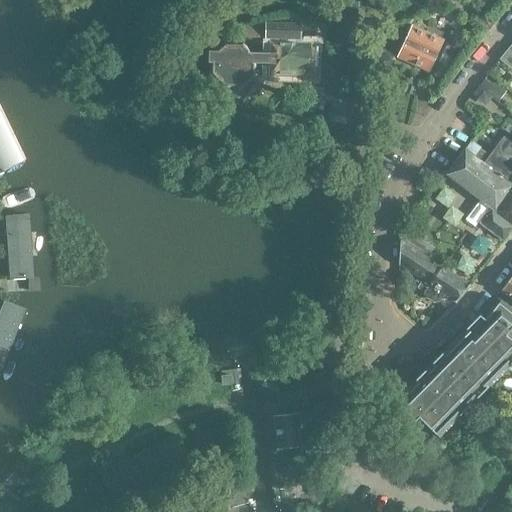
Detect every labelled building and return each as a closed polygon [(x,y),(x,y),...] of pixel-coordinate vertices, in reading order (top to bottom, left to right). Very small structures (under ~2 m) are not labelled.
[(213,56),(213,72),(224,84),(240,84),(252,73),(253,63),(269,63),(269,74),(312,75),(313,43),(286,43),(287,38),(299,39),(300,24),(266,23),(266,38),(280,38),(280,42),(270,42),(269,53),(248,52),(242,45),(225,45),(213,56)] [(430,72),(445,40),(412,25),(397,57),(430,72)] [(511,46),(510,45),(500,58),(511,68),(511,46)] [(486,90),(493,96),(498,100),(506,90),(494,80),(486,90)] [(486,104),(493,96),(486,90),(484,89),(477,98),(486,104)] [(0,106),(0,164),(4,173),(27,162),(0,106)] [(511,123),(507,119),(501,127),(511,134),(511,123)] [(489,147),(499,134),(487,125),(477,138),(489,147)] [(511,142),(504,137),(484,163),(506,179),(511,171),(511,142)] [(484,163),(465,149),(446,176),(489,209),(494,213),(511,188),(511,183),(506,179),(484,163)] [(511,171),(506,179),(511,183),(511,188),(494,213),(489,209),(479,224),(503,240),(511,227),(511,171)] [(33,277),(30,212),(6,213),(9,278),(33,277)] [(400,249),(398,283),(410,283),(416,274),(420,276),(415,283),(425,290),(427,296),(435,302),(439,301),(444,293),(456,301),(470,285),(427,257),(434,247),(402,226),(400,249)] [(511,276),(502,289),(511,297),(511,276)] [(416,413),(420,418),(438,436),(511,362),(511,309),(500,300),(485,320),(478,315),(393,399),(411,418),(416,413)] [(0,377),(27,310),(5,301),(0,313),(0,377)] [(313,422),(323,421),(322,408),(312,409),(313,422)] [(304,430),(304,426),(309,426),(308,413),(274,416),(277,447),(280,447),(281,456),(285,457),(285,456),(292,460),(295,457),(297,454),(299,451),(301,448),(302,444),(303,441),(304,437),(304,433),(304,430)] [(194,467),(178,434),(100,471),(116,505),(194,467)]
